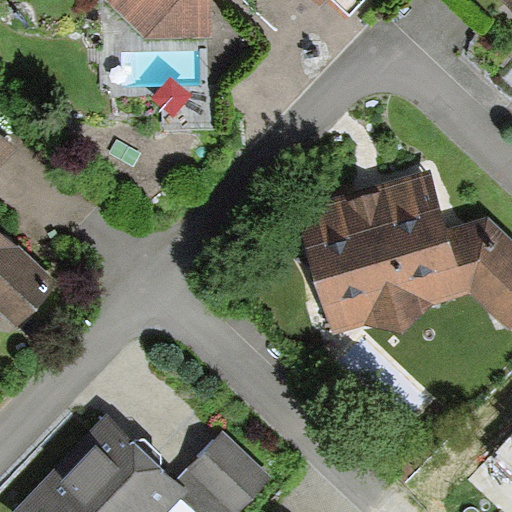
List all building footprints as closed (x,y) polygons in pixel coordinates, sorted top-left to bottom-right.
[(319,0),(340,19),(357,0),(133,0),(150,22),(200,19),(200,0),(319,0)] [(511,238),(492,219),(451,230),(433,171),(299,213),(331,333),(470,295),(511,328),(511,238)] [(0,311),(9,319),(44,283),(0,241),(0,311)] [(17,511),(149,511),(171,490),(101,424),(17,511)] [(258,482),(213,442),(187,472),(233,511),(258,482)]
